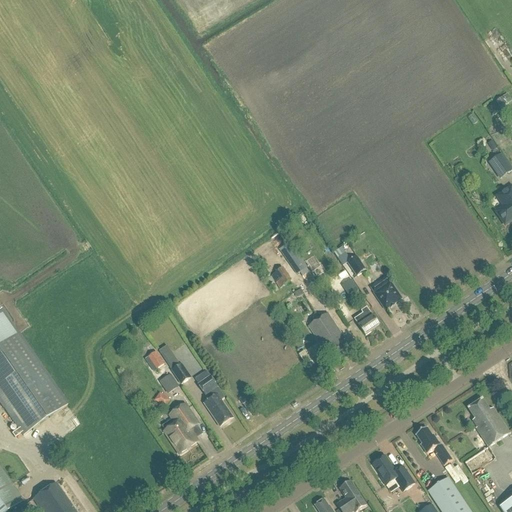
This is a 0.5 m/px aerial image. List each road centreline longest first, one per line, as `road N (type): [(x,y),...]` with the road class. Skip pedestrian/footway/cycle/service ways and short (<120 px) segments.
road 1 (secondary): [(159,511),(511,273)]
road 2 (unclassified): [(269,511),(511,346)]
